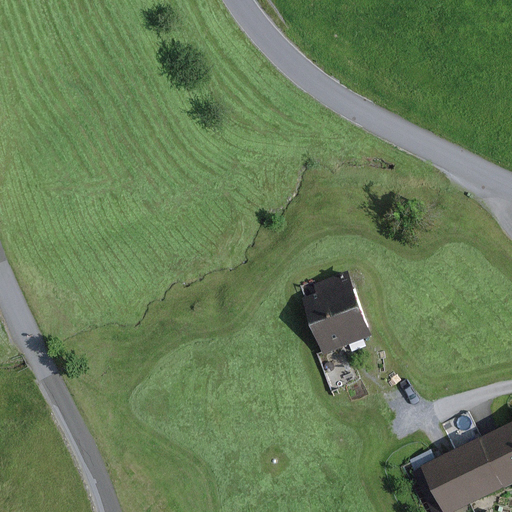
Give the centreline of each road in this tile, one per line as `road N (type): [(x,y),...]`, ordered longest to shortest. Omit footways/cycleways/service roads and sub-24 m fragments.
road 1 (unclassified): [(511,180),(333,83),(265,34),(247,0)]
road 2 (unclassified): [(0,267),(109,511)]
